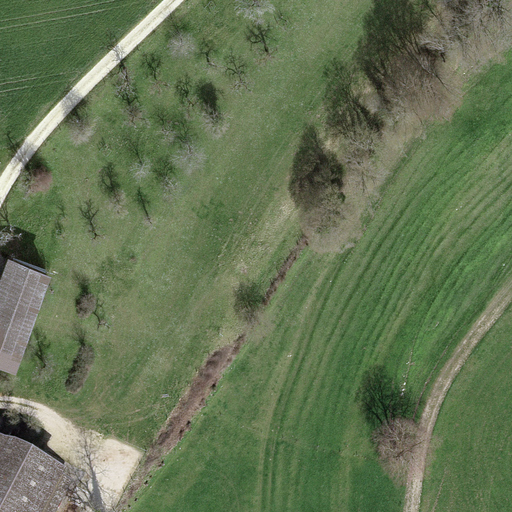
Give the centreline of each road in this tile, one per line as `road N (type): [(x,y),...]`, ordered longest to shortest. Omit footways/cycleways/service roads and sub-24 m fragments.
road 1 (track): [(0,200),(33,148),(180,0)]
road 2 (track): [(417,511),(442,392),(511,289)]
